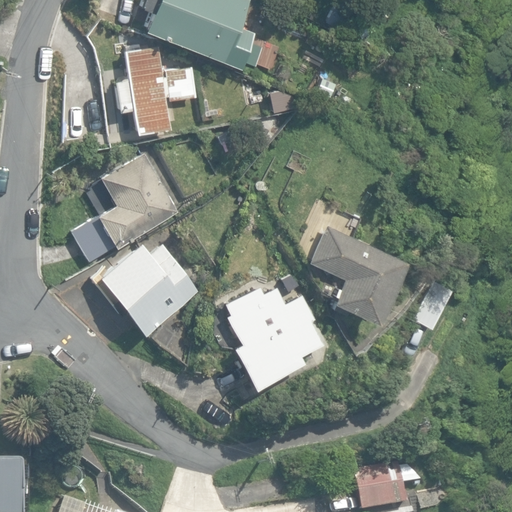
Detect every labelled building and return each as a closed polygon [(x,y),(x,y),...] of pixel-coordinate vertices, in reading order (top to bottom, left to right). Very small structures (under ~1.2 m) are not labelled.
[(141,28),(237,66),(248,38),(232,32),(245,0),(140,0),(139,5),(147,9),(149,9),(141,28)] [(130,107),(133,131),(167,127),(162,94),(168,93),(168,98),(193,94),(189,65),(159,70),(155,45),(121,49),(125,76),(112,78),(117,109),(130,107)] [(328,97),(335,82),(318,75),(312,90),(328,97)] [(199,105),(200,120),(213,119),(211,104),(199,105)] [(67,227),(83,258),(111,245),(174,209),(139,149),(95,175),(106,195),(109,202),(67,227)] [(249,237),(261,231),(251,207),(238,231),(249,237)] [(330,300),(367,317),(395,256),(324,223),(307,260),(341,276),(337,286),(334,285),(331,292),(333,293),(330,300)] [(96,274),(142,332),(196,289),(160,242),(147,253),(139,242),(138,241),(96,274)] [(411,317),(429,326),(449,288),(432,279),(411,317)] [(230,344),(249,385),(250,385),(301,360),(297,353),(320,342),(309,318),(312,317),(301,293),(282,302),(274,285),(260,292),(257,285),(222,301),(228,312),(224,314),(237,341),(230,344)] [(0,511),(13,511),(15,460),(0,459),(0,511)] [(416,480),(403,462),(350,469),(355,509),(403,503),(400,482),(416,480)]
